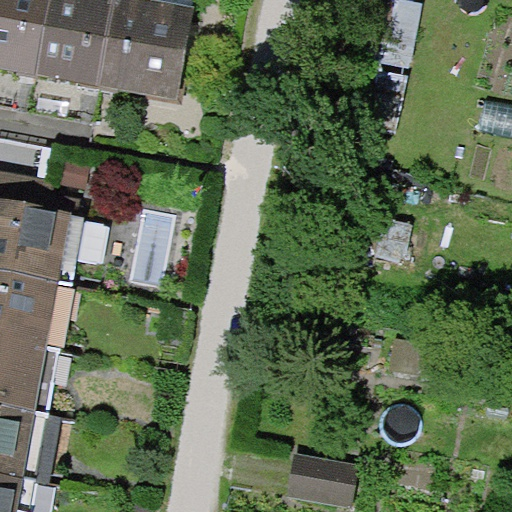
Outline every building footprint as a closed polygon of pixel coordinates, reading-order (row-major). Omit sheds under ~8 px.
[(0,0),(0,84),(37,91),(53,0),(52,0),(0,0)] [(115,11),(53,0),(37,91),(98,102),(115,11)] [(192,25),(115,11),(98,102),(175,116),(192,25)] [(75,183),(0,169),(0,265),(59,276),(75,183)] [(59,276),(0,265),(0,334),(47,343),(59,276)] [(47,343),(0,334),(0,401),(37,408),(47,343)] [(458,355),(391,342),(386,369),(452,382),(458,355)] [(37,408),(0,401),(0,471),(24,476),(37,408)] [(353,511),(360,471),(292,460),(284,504),(330,511),(353,511)] [(17,511),(24,476),(0,471),(0,511),(17,511)]
